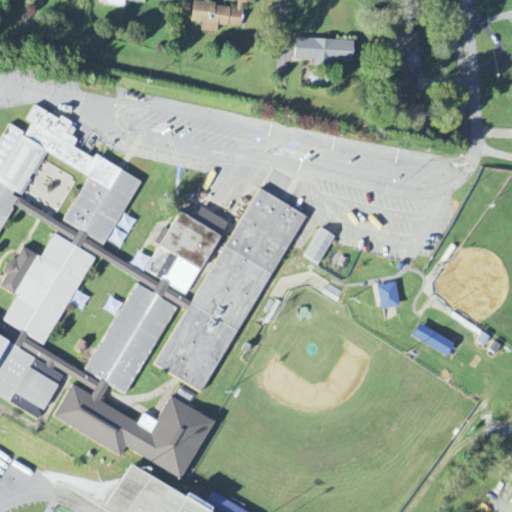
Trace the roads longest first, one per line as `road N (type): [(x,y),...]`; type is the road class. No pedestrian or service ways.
road 1 (residential): [(101,101),(107,119),(149,139),(389,188),(425,191),(460,169),(119,100),(0,87)]
road 2 (residential): [(460,169),(476,157),(463,0)]
